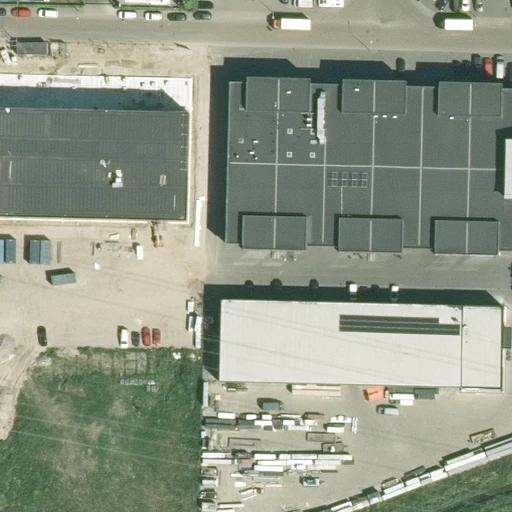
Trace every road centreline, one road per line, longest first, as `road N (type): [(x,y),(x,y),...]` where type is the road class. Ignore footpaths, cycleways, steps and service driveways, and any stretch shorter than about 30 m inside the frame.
road 1 (unclassified): [(378,39),(0,29)]
road 2 (unclassified): [(511,41),(378,39)]
